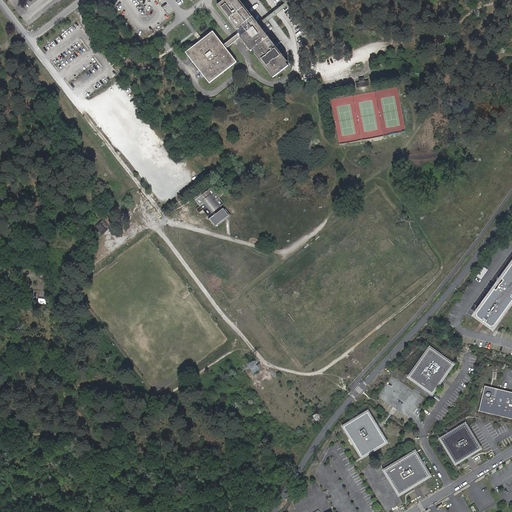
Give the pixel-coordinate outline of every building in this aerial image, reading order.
[(258,27),(256,24),(250,16),(237,0),(224,0),(219,4),(237,29),(241,25),(244,29),(237,34),(239,38),(250,52),(253,49),(274,77),(288,66),(283,58),(258,27)] [(258,27),(288,5),(288,1),(287,0),(283,0),(284,1),(284,4),(256,24),(258,27)] [(233,43),(230,40),(223,45),(213,31),(185,53),(209,84),(237,62),(226,48),(233,43)] [(238,39),(239,38),(237,34),(236,35),(233,37),(231,39),(230,40),(233,43),(233,42),(236,41),(238,39)] [(215,202),(219,207),(223,204),(219,197),(224,193),(221,189),(216,194),(211,187),(205,192),(208,197),(210,195),(211,196),(213,195),(211,197),(214,201),(216,200),(217,200),(215,202)] [(198,191),(192,196),(195,200),(201,195),(198,191)] [(199,206),(196,209),(199,213),(203,210),(207,216),(211,213),(208,208),(206,209),(205,208),(207,207),(204,203),(202,204),(201,203),(203,202),(202,201),(205,199),(201,195),(195,200),(199,206)] [(222,209),(209,219),(215,226),(228,216),(223,210),(222,209)] [(213,227),(214,228),(230,216),(225,209),(223,210),(228,216),(215,226),(213,227)] [(96,226),(104,233),(111,227),(103,219),(96,226)] [(511,294),(511,292),(511,261),(500,277),(502,279),(501,281),(499,282),(495,289),(493,287),(477,310),(477,313),(482,317),(484,316),(486,318),(485,319),(491,324),(493,323),(511,297),(511,296),(510,295),(511,294)] [(409,377),(432,393),(441,380),(439,379),(441,375),(444,377),(453,364),(430,348),(409,377)] [(480,410),(511,417),(511,391),(486,385),(480,410)] [(367,411),(343,426),(362,456),(386,441),(378,428),(375,429),(373,426),(375,424),(367,411)] [(469,452),(470,455),(480,448),(466,424),(441,439),(456,463),(466,457),(465,454),(469,452)] [(399,494),(412,486),(411,484),(415,482),(416,484),(429,476),(415,452),(384,470),(399,494)]
